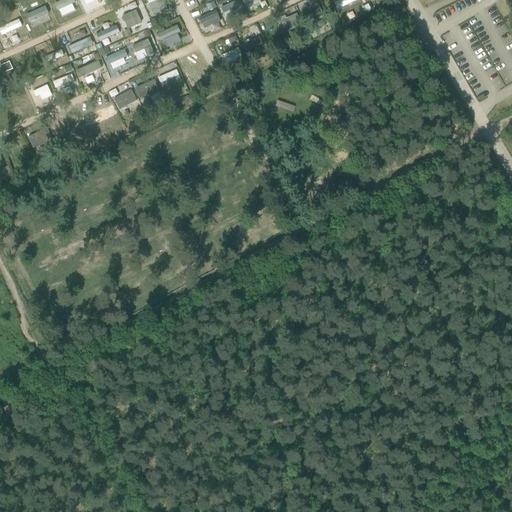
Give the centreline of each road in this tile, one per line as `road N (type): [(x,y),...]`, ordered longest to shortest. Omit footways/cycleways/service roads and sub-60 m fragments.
road 1 (track): [(63,368),(295,231),(471,135),(511,121)]
road 2 (unclassified): [(511,173),(410,0)]
road 3 (track): [(134,511),(63,368)]
road 4 (unknown): [(224,92),(295,231)]
road 5 (unknown): [(129,0),(0,53)]
